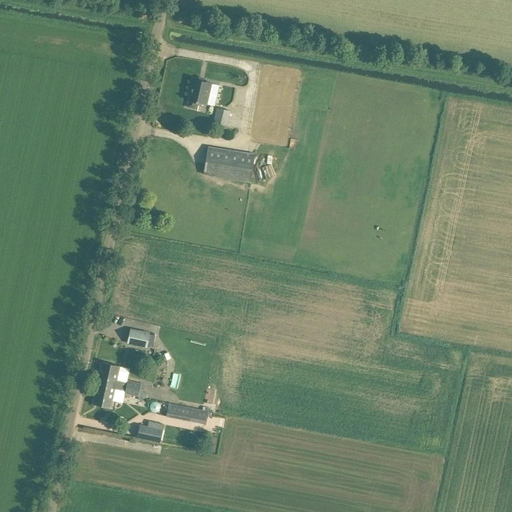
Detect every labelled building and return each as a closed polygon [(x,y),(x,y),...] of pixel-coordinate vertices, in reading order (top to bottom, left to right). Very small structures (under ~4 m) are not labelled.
[(206,104),(209,93),(211,83),(192,79),(190,86),(192,87),(187,106),(196,108),(197,102),(206,104)] [(216,108),(213,123),(228,126),(231,111),(216,108)] [(255,154),(248,153),(208,147),(204,174),(251,182),(252,174),(255,154)] [(147,347),(150,333),(130,328),(127,343),(147,347)] [(102,362),(98,381),(116,385),(115,388),(125,390),(125,393),(138,396),(144,397),(146,397),(147,391),(145,391),(143,391),(145,384),(141,383),(127,380),(128,378),(130,368),(120,366),(112,364),(102,362)] [(98,381),(93,404),(102,406),(110,408),(112,400),(122,403),(125,393),(125,390),(115,388),(116,385),(98,381)] [(169,403),(166,415),(206,423),(209,409),(208,409),(203,407),(202,410),(169,403)] [(137,437),(160,442),(164,424),(149,421),(148,426),(139,424),(137,437)]
